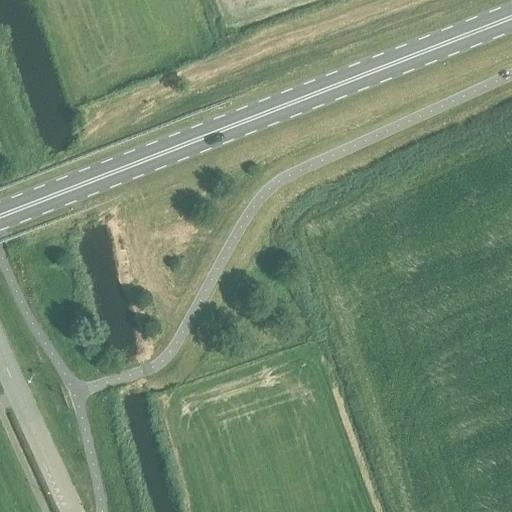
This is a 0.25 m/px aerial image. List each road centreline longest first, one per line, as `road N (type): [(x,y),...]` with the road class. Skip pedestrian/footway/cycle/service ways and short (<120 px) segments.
road 1 (primary): [(0,216),(511,18)]
road 2 (residential): [(73,511),(0,348)]
